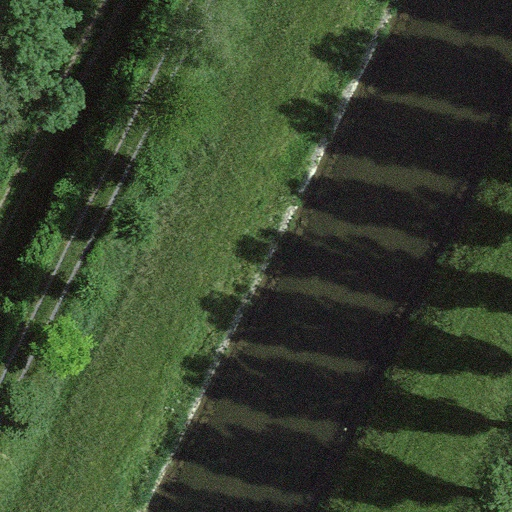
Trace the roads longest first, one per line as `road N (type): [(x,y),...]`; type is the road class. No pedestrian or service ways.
road 1 (track): [(0,406),(203,0)]
road 2 (track): [(0,257),(129,0)]
